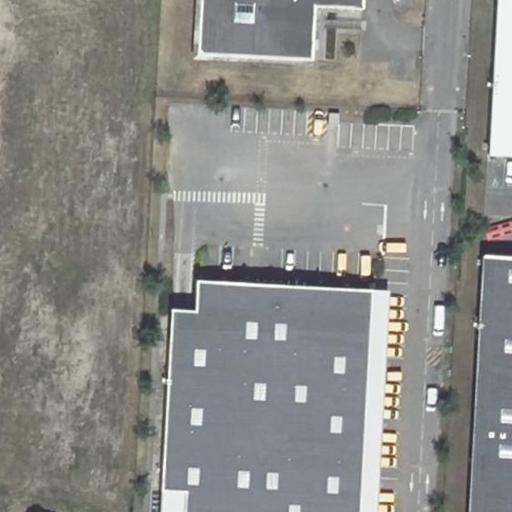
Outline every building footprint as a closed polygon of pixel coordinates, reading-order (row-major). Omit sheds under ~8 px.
[(201,0),(198,53),(314,59),(316,6),(365,8),(365,0),(201,0)] [(511,0),(498,0),(490,152),(511,153),(511,0)] [(511,511),(511,254),(484,252),(470,511),(511,511)] [(359,511),(373,289),(197,278),(195,309),(193,338),(170,337),(161,489),(185,490),(183,511),(359,511)] [(171,308),(170,337),(193,338),(195,309),(171,308)]
